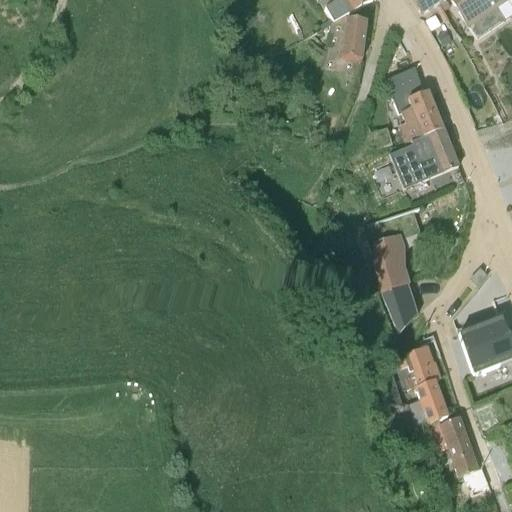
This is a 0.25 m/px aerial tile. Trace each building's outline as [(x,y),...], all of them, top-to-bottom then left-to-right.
[(333,10),(322,17),(331,32),(336,28),(370,8),(364,0),(330,0),(327,2),(333,10)] [(407,0),(406,1),(405,2),(418,21),(431,13),(441,6),(436,0),(407,0)] [(511,0),(436,0),(441,6),(431,13),(438,26),(444,23),(440,17),(452,10),(465,31),(494,13),(502,25),(503,25),(511,19),(511,0)] [(494,13),(465,31),(474,44),(502,25),(494,13)] [(358,70),(362,31),(336,28),(331,32),(328,34),(319,77),(344,80),(346,68),(358,70)] [(440,136),(424,98),(419,100),(410,78),(383,88),(401,130),(392,134),(399,152),(439,136),(440,136)] [(383,135),(369,139),(373,156),(388,152),(383,135)] [(439,136),(399,152),(397,155),(417,208),(447,194),(460,188),(439,136)] [(461,202),(460,188),(447,194),(449,199),(422,212),(428,224),(460,207),(461,202)] [(367,233),(373,252),(394,245),(415,238),(410,222),(417,219),(416,217),(367,233)] [(416,241),(415,238),(394,245),(395,248),(416,241)] [(395,248),(394,245),(373,252),(368,254),(380,290),(379,290),(398,332),(412,317),(409,313),(415,309),(395,248)] [(479,269),(469,278),(476,286),(486,276),(479,269)] [(458,333),(499,319),(497,314),(493,300),(504,296),(489,276),(453,318),(458,333)] [(499,319),(503,329),(511,325),(511,315),(510,309),(497,314),(499,319)] [(499,319),(458,333),(473,375),(511,361),(511,354),(503,329),(499,319)] [(434,380),(447,416),(460,412),(438,351),(431,353),(426,341),(433,338),(432,334),(419,339),(422,347),(423,347),(429,363),(433,362),(440,378),(434,380)] [(429,363),(423,347),(422,347),(412,351),(399,363),(401,368),(379,376),(389,413),(398,410),(396,404),(401,403),(397,390),(411,385),(415,379),(418,385),(413,386),(418,400),(407,403),(416,427),(428,423),(438,419),(447,416),(434,380),(440,378),(433,362),(429,363)] [(439,422),(438,419),(428,423),(433,437),(424,441),(432,463),(441,460),(445,469),(454,466),(458,476),(463,474),(468,490),(487,483),(481,467),(478,469),(458,416),(439,422)] [(441,472),(429,477),(440,504),(447,501),(442,488),(446,486),(441,472)]
